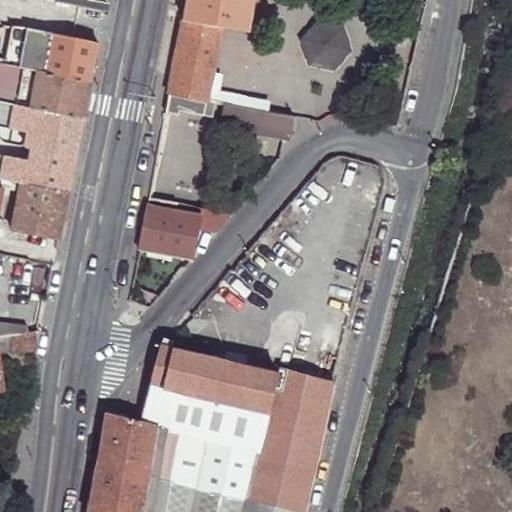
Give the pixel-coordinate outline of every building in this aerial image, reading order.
[(50,0),(100,10),(101,0),(50,0)] [(185,0),(182,18),(221,26),(246,31),(251,0),(185,0)] [(168,94),(207,101),(221,26),(182,18),(168,94)] [(308,64),(333,69),(351,48),(343,24),(317,19),(299,38),(308,64)] [(38,71),(89,82),(96,42),(25,28),(16,28),(9,66),(38,71)] [(411,61),(416,41),(403,38),(399,58),(411,61)] [(0,99),(31,106),(38,71),(9,66),(0,64),(0,99)] [(47,110),(83,116),(89,82),(38,71),(31,106),(47,110)] [(168,94),(164,113),(178,115),(180,110),(212,116),(215,103),(207,101),(168,94)] [(396,121),(401,101),(389,97),(384,118),(396,121)] [(43,130),(47,110),(31,106),(0,99),(0,126),(32,132),(32,128),(43,130)] [(289,137),(294,118),(225,105),(221,124),(285,137),(289,137)] [(75,154),(83,116),(47,110),(43,130),(41,143),(40,148),(75,154)] [(175,118),(158,200),(197,207),(213,126),(175,118)] [(0,179),(68,192),(75,154),(40,148),(41,143),(31,141),(27,160),(14,158),(14,156),(0,152),(0,179)] [(58,239),(68,192),(0,179),(0,186),(19,190),(11,230),(58,239)] [(200,215),(147,204),(138,248),(191,259),(198,230),(200,215)] [(201,208),(200,215),(198,230),(214,232),(229,215),(201,208)] [(0,322),(0,336),(29,332),(27,325),(0,322)] [(11,352),(37,351),(40,331),(29,332),(0,336),(0,350),(11,349),(11,352)] [(172,341),(163,338),(132,380),(149,385),(230,403),(267,412),(277,373),(249,366),(250,359),(217,351),(215,358),(172,347),(172,341)] [(331,392),(333,379),(279,366),(277,373),(267,412),(257,451),(246,499),(298,511),(301,511),(312,471),(324,420),(331,392)] [(149,385),(139,423),(155,427),(220,442),(230,403),(149,385)] [(257,451),(267,412),(230,403),(220,442),(257,451)] [(95,475),(88,511),(135,511),(144,475),(155,427),(139,423),(106,415),(104,425),(95,475)] [(155,478),(246,499),(257,451),(220,442),(155,427),(144,475),(155,478)] [(144,475),(135,511),(146,511),(155,478),(144,475)] [(298,511),(246,499),(155,478),(146,511),(298,511)]
